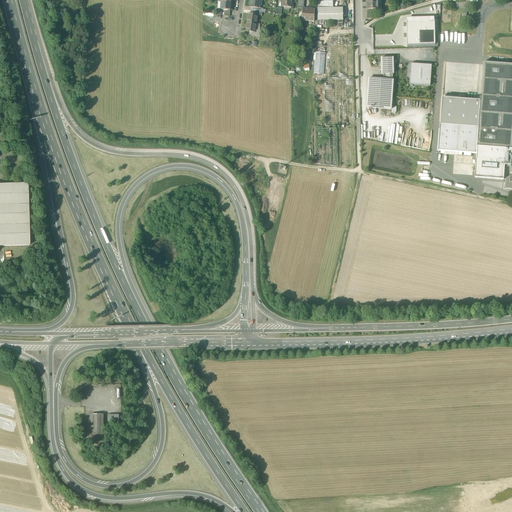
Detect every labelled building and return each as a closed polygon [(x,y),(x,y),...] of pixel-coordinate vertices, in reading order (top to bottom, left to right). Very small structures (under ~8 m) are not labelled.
[(260,0),(250,0),(249,7),(256,8),(259,9),(259,8),(260,0)] [(378,0),(366,0),(367,10),(373,10),(378,9),(378,0)] [(333,8),(318,8),(318,20),(343,20),(343,8),(333,8)] [(315,9),(303,9),(302,20),(314,21),(315,9)] [(255,14),(248,13),(247,22),(257,24),(258,15),(255,14)] [(407,46),(435,45),(434,21),(406,22),(407,46)] [(257,24),(247,22),(246,31),(255,33),(257,24)] [(324,75),(325,54),(316,53),(314,74),(324,75)] [(393,58),(381,58),(381,74),(393,74),(393,58)] [(511,64),(483,62),(480,101),(478,128),(477,147),(511,149),(511,64)] [(430,87),(432,66),(411,65),(410,85),(430,87)] [(393,80),(368,78),(366,108),(391,110),(393,80)] [(442,98),(440,125),(478,128),(480,101),(464,100),(464,97),(460,97),(460,99),(442,98)] [(478,128),(440,125),(438,151),(444,152),(458,153),(476,154),(477,147),(478,128)] [(511,149),(477,147),(476,154),(475,178),(503,180),(503,179),(506,179),(509,180),(511,157),(511,149)] [(27,184),(0,185),(0,246),(29,246),(27,184)] [(103,440),(103,415),(91,415),(91,440),(103,440)]
